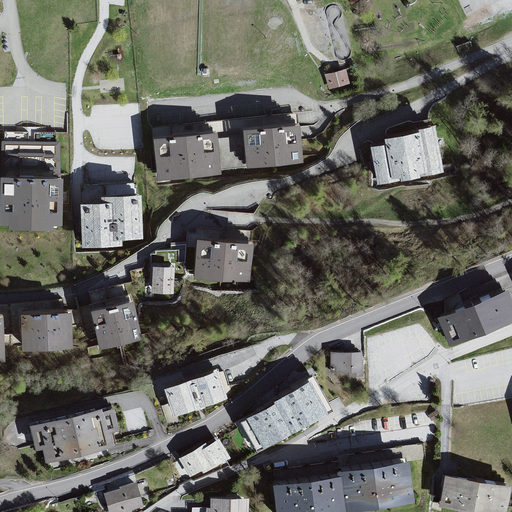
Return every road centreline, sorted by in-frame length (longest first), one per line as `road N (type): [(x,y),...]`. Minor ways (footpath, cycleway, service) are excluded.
road 1 (residential): [(511,54),(386,118),(320,168),(203,202),(114,272),(51,295),(0,300)]
road 2 (unclassified): [(511,261),(325,336),(243,403),(167,447),(0,503)]
road 3 (residential): [(147,511),(511,330)]
